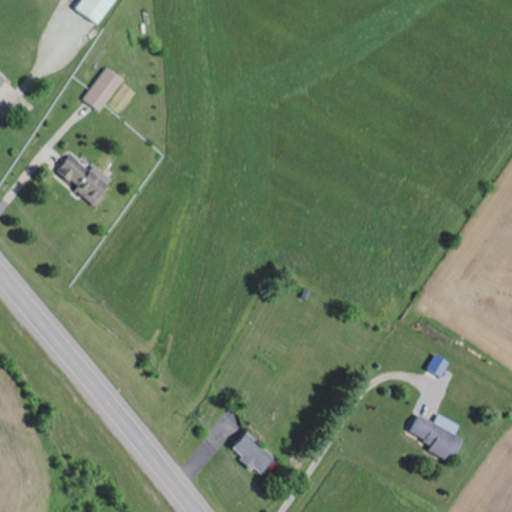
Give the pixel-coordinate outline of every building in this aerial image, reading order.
[(77,0),(71,9),(95,25),(112,0),(77,0)] [(98,112),(119,78),(102,68),(81,101),(98,112)] [(90,164),(85,170),(66,154),(52,170),(91,205),(100,196),(94,191),(106,179),(90,164)] [(438,377),(446,362),(433,354),(424,370),(438,377)] [(457,425),(435,413),(430,422),(414,414),(405,431),(428,443),(424,450),(447,462),(460,439),(452,435),(457,425)] [(275,461),(242,432),(227,449),(260,478),(275,461)]
